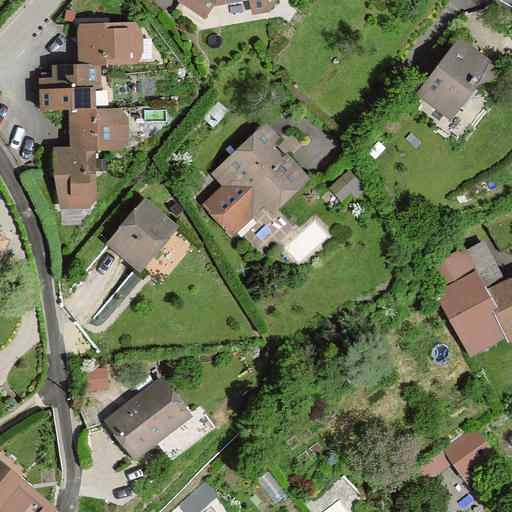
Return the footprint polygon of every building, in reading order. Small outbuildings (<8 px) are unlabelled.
[(213,0),(218,3),(234,0),(254,0),(257,10),(272,8),(277,0),(213,0)] [(46,110),(74,108),(76,148),(56,149),(56,174),(61,174),(61,203),(92,203),(92,174),(98,173),(97,148),(100,148),(101,144),(121,144),(121,114),(101,114),(101,107),(95,107),(94,88),(101,87),(100,63),(110,62),(110,58),(143,56),(143,26),(109,27),(109,22),(85,22),(85,28),(85,63),(60,65),(60,78),(46,78),(46,110)] [(425,95),(444,109),(451,101),(460,107),(476,85),(494,77),(489,67),(488,65),(461,46),(425,95)] [(453,116),(460,107),(451,101),(444,109),(453,116)] [(237,180),(228,189),(253,215),(255,215),(267,204),(271,208),(285,195),(289,199),(307,182),(285,159),(280,164),(269,151),(274,146),(276,144),(265,131),(225,168),(237,180)] [(285,159),(274,146),(269,151),(280,164),(285,159)] [(275,213),(289,199),(285,195),(271,208),(275,213)] [(111,248),(138,271),(139,270),(173,230),(173,229),(145,206),(111,248)] [(0,249),(7,238),(13,240),(14,238),(0,231),(0,249)] [(435,295),(468,351),(506,333),(508,335),(511,333),(511,280),(487,292),(465,252),(464,252),(427,272),(438,293),(435,295)] [(162,384),(110,422),(134,455),(136,455),(171,429),(168,424),(183,413),(162,384)] [(186,418),(183,413),(168,424),(171,429),(186,418)] [(478,429),(447,451),(455,462),(468,479),(470,479),(480,471),(485,477),(504,463),(478,429)] [(393,490),(397,496),(402,502),(455,462),(447,451),(440,456),(393,489),(393,490)] [(0,498),(17,481),(0,467),(0,498)] [(0,498),(0,511),(45,511),(49,508),(17,481),(0,498)]
